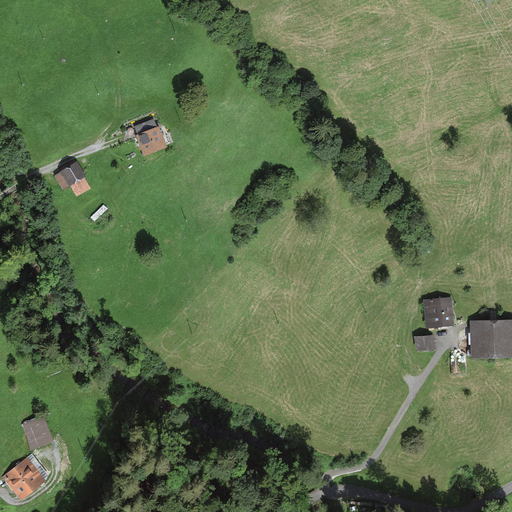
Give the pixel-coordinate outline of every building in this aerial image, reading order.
[(137,134),(135,134),(143,155),(167,146),(159,125),(157,126),(152,115),(133,123),(137,134)] [(77,160),(54,175),(62,188),(70,184),(77,196),(90,188),(84,176),(86,174),(77,160)] [(451,297),(424,300),(427,326),(454,323),(451,297)] [(511,319),(470,321),(471,356),(511,354),(511,319)] [(433,334),(414,336),(416,351),(435,349),(433,334)] [(44,417),(22,425),(31,451),(53,443),(44,417)] [(49,476),(32,453),(2,476),(21,499),(49,476)]
